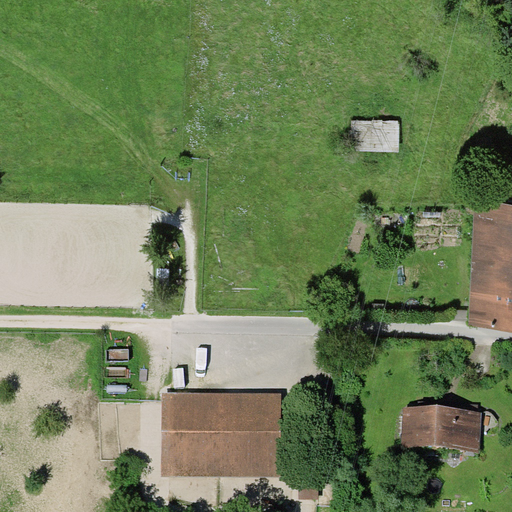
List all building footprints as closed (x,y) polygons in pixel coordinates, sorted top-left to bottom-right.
[(399,148),(399,119),(350,118),(350,148),(399,148)] [(511,199),(480,198),(475,281),(495,282),(493,320),(511,320),(511,199)] [(410,209),(372,209),(372,227),(410,228),(410,209)] [(277,398),(166,397),(165,476),(277,477),(277,398)] [(482,418),(406,414),(404,449),(467,453),(469,429),(481,430),(482,418)]
